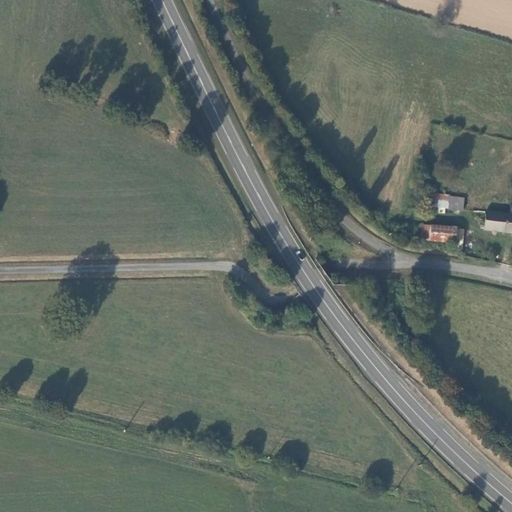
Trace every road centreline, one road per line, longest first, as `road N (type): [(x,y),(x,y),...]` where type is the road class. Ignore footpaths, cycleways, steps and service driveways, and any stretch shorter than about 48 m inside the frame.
road 1 (primary): [(511,504),(407,404),(301,269),(163,0)]
road 2 (unclassified): [(0,272),(227,267),(282,303),(339,270),(406,262)]
road 3 (unclassified): [(406,262),(366,238),(309,174),(210,0)]
